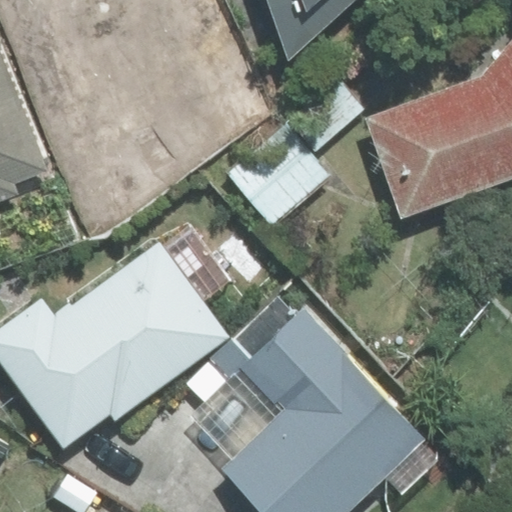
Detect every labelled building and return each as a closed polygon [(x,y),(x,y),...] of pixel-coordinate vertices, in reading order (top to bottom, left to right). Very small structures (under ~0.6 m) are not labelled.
[(268,0),(289,59),(353,0),(268,0)] [(224,7),(170,34),(193,78),(246,50),(224,7)] [(372,120),(404,212),(511,174),(511,49),(487,80),(372,120)] [(10,183),(43,169),(0,65),(0,197),(14,192),(10,183)] [(318,147),(369,97),(349,78),(299,128),(284,113),(232,166),(282,215),(334,163),(318,147)] [(116,421),(230,337),(159,242),(55,319),(40,299),(0,328),(0,358),(64,444),(109,411),(116,421)] [(268,511),(346,511),(423,440),(303,311),(245,368),(288,408),(225,468),(268,511)] [(142,511),(126,502),(119,511),(142,511)]
